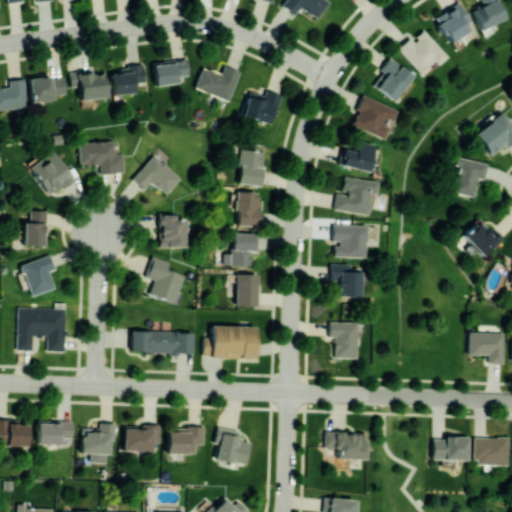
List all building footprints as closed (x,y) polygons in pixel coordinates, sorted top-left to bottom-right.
[(314,18),(328,2),(326,0),(282,0),(280,3),(292,14),(299,6),(314,18)] [(504,17),(496,0),(479,0),(481,4),(469,9),(477,28),(504,17)] [(466,30),(462,23),(468,20),(456,1),(439,12),(443,18),(435,23),(447,42),(466,30)] [(408,36),(395,48),(419,73),(433,61),(436,64),(446,55),(422,30),(411,39),(408,36)] [(370,83),(391,100),(411,73),(389,57),(370,83)] [(152,61),(153,83),(176,82),(176,75),(187,74),(186,59),(152,61)] [(110,72),(111,93),(133,92),(133,82),(144,81),(143,64),(118,65),(118,71),(110,72)] [(227,100),(238,70),(223,64),(220,73),(201,65),(193,87),(227,100)] [(79,99),(106,96),(103,73),(93,74),(92,68),(68,71),(69,86),(77,85),(79,99)] [(63,75),(27,77),(29,100),(53,99),(52,94),(65,93),(63,75)] [(0,85),(0,92),(1,108),(25,107),(24,77),(7,78),(7,85),(0,85)] [(278,93),(263,89),(262,94),(247,90),(241,115),(271,123),(278,93)] [(387,126),(386,125),(393,108),(362,94),(349,123),(381,138),(387,126)] [(472,130),(487,155),(511,140),(511,126),(504,112),(472,130)] [(77,163),(98,163),(98,172),(122,172),(122,153),(113,153),(113,140),(77,141),(77,163)] [(340,148),(338,165),(368,169),(371,142),(355,140),(353,150),(340,148)] [(263,151),(240,148),(235,182),(258,185),(263,151)] [(58,184),(60,187),(72,180),(53,149),(28,164),(45,192),(58,184)] [(164,193),(179,177),(152,153),(130,177),(142,188),(149,180),(164,193)] [(486,162),(456,156),(448,191),(472,196),(476,176),(482,178),(486,162)] [(330,208),(365,214),(369,192),(374,193),(376,181),(343,175),(339,192),(334,191),(330,208)] [(234,224),(258,225),(258,190),(235,190),(234,224)] [(21,244),(44,244),(44,209),(27,209),(27,221),(21,221),(21,244)] [(184,246),(185,217),(175,217),(175,212),(158,212),(157,246),(184,246)] [(460,234),(481,256),(499,238),(478,216),(460,234)] [(365,224),(331,223),(330,242),(332,242),(332,255),(364,256),(365,224)] [(221,252),(221,264),(251,264),(251,232),(231,232),(230,253),(221,252)] [(53,287),(48,271),(55,268),(49,253),(16,264),(27,296),(53,287)] [(173,302),(183,274),(165,268),(168,261),(152,255),(144,276),(152,279),(147,293),(173,302)] [(328,279),(336,280),(335,295),(357,296),(358,267),(349,267),(349,263),(329,262),(328,279)] [(235,272),(233,304),(255,304),(256,273),(235,272)] [(15,348),(30,349),(31,335),(45,335),(45,350),(63,350),(64,307),(16,306),(15,348)] [(355,321),(327,320),(327,337),(332,337),(332,356),(354,357),(355,321)] [(254,325),(209,324),(209,357),(254,358),(254,325)] [(128,350),(191,352),(191,331),(129,329),(128,350)] [(486,354),(486,362),(502,363),(502,332),(467,331),(466,353),(486,354)] [(0,424),(0,443),(26,444),(27,423),(17,423),(17,419),(0,418),(0,424)] [(71,420),(36,419),(35,443),(70,444),(71,420)] [(79,427),(79,452),(88,452),(88,461),(106,462),(107,439),(113,439),(113,421),(97,421),(97,427),(79,427)] [(158,440),(158,424),(122,424),(121,449),(151,449),(151,440),(158,440)] [(238,430),(215,425),(212,442),(216,443),(213,458),(243,464),(247,441),(237,438),(238,430)] [(165,426),(165,452),(194,452),(194,443),(202,443),(202,426),(165,426)] [(364,458),(365,431),(323,430),(322,447),(333,447),(333,457),(364,458)] [(466,435),(430,435),(429,458),(465,459),(466,435)] [(472,435),(471,463),(506,464),(507,436),(472,435)] [(351,511),(352,498),(321,496),(320,511),(351,511)] [(231,505),(223,497),(216,504),(213,501),(201,511),(244,511),(247,510),(236,499),(231,505)]
